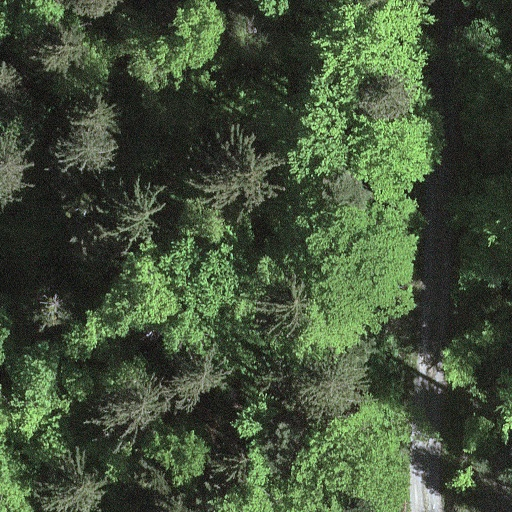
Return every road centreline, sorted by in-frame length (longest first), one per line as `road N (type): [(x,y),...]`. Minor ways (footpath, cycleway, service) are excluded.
road 1 (track): [(465,0),(436,329)]
road 2 (track): [(433,511),(436,329)]
